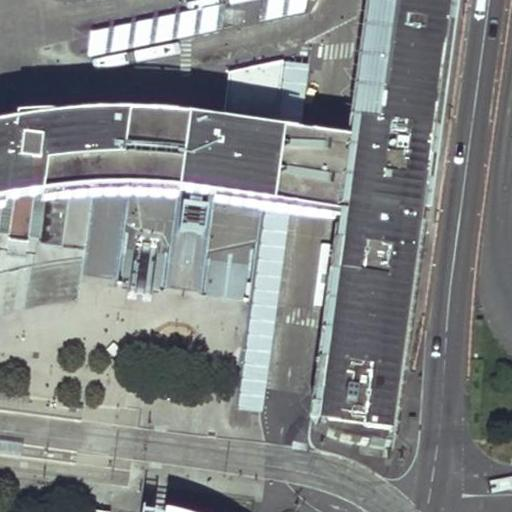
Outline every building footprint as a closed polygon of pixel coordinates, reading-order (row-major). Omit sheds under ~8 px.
[(0,127),(0,313),(29,305),(80,298),(92,198),(108,198),(126,197),(151,198),(178,200),(197,202),(209,203),(216,204),(265,211),(291,215),(313,218),(339,221),(308,422),(317,427),(329,435),(341,441),(356,445),(362,445),(361,453),(390,456),(393,442),(400,443),(427,227),(437,158),(458,0),(365,0),(348,138),(323,135),(302,132),(276,129),(285,60),(228,71),(221,121),(215,120),(192,118),(163,115),(153,114),(136,114),(127,114),(119,114),(110,115),(95,115),(78,116),(55,118),(55,115),(19,118),(18,123),(12,125),(0,127)] [(305,0),(266,0),(262,1),(258,21),(304,12),(305,0)] [(221,12),(87,34),(88,41),(90,53),(224,31),(221,12)] [(311,63),(285,60),(276,129),(302,132),(311,63)] [(265,211),(240,407),(265,412),(291,215),(265,211)] [(0,406),(27,410),(27,406),(28,399),(0,395),(0,406)] [(0,455),(21,458),(21,452),(22,445),(0,442),(0,455)]
